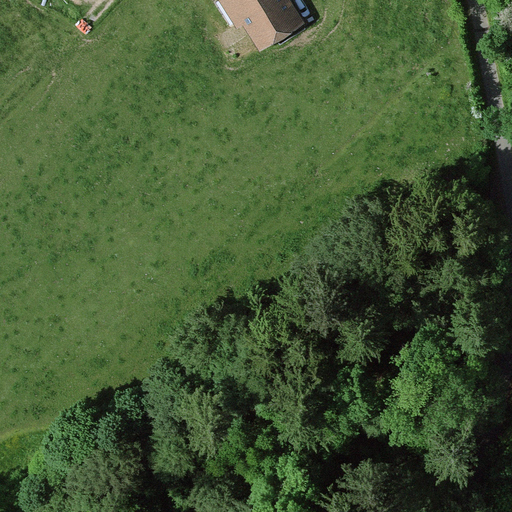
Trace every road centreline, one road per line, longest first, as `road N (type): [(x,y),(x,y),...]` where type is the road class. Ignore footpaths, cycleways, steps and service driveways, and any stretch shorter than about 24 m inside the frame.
road 1 (unclassified): [(511,343),(468,511)]
road 2 (unclassified): [(478,0),(511,163)]
